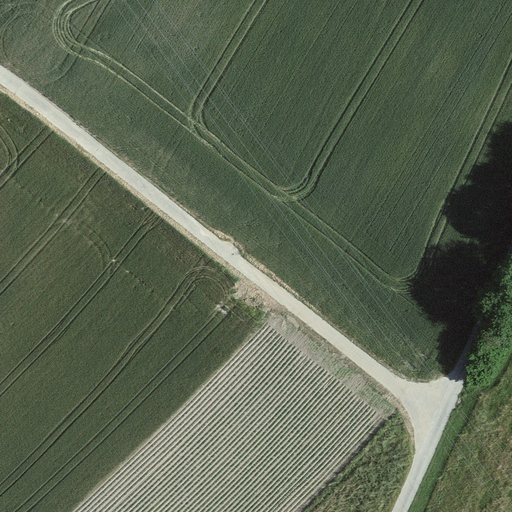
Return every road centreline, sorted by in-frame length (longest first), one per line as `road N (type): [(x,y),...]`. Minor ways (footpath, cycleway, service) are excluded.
road 1 (track): [(0,74),(441,421)]
road 2 (unclassified): [(511,264),(400,511)]
